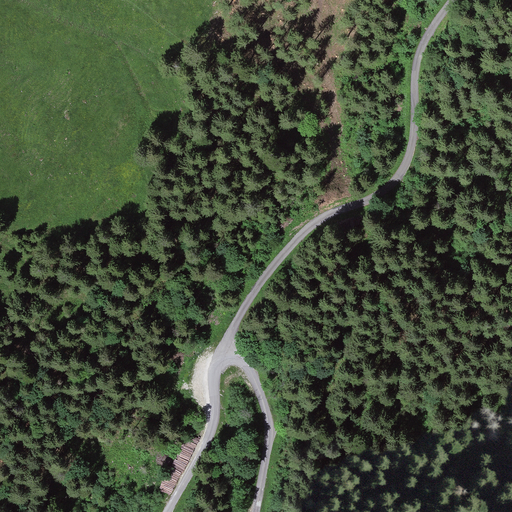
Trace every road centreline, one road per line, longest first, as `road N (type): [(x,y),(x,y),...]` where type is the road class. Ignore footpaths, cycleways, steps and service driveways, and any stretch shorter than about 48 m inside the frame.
road 1 (track): [(452,0),(418,55),(413,138),(400,173),(376,196),(323,216),(300,235),(241,311),(224,360)]
road 2 (track): [(255,511),(268,423),(251,373),(230,359),(214,370),(215,414),(205,446),(155,511)]
